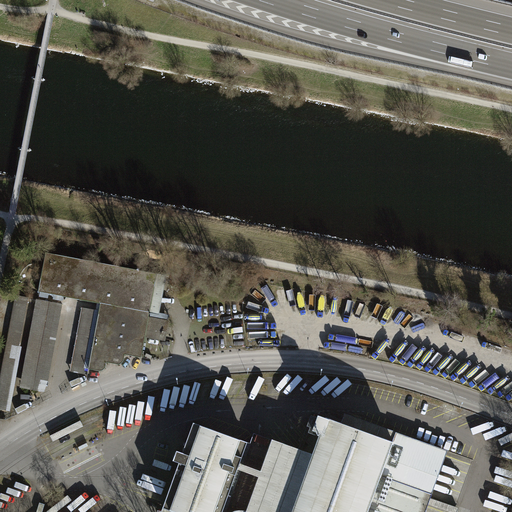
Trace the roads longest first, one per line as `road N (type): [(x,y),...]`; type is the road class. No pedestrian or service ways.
road 1 (unclassified): [(0,450),(92,398),(244,363),(364,369),(511,415)]
road 2 (track): [(11,217),(511,315)]
road 3 (track): [(511,107),(51,9)]
road 4 (motorway): [(193,0),(320,40),(511,78)]
road 5 (unknown): [(471,511),(482,466),(470,445),(376,415),(274,406)]
road 6 (motorway): [(269,0),(511,65)]
road 7 (track): [(53,0),(11,217)]
road 8 (unknown): [(274,406),(148,429),(100,488)]
road 9 (motorway): [(511,30),(392,0)]
